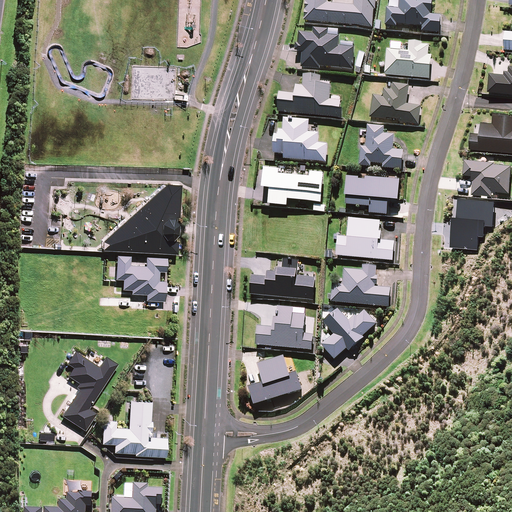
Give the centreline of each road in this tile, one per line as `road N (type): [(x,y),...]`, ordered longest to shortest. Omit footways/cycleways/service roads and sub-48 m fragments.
road 1 (residential): [(455,99),(425,202),(419,298),(394,349),(298,425),(205,434)]
road 2 (tertiary): [(266,0),(219,182),(205,434)]
